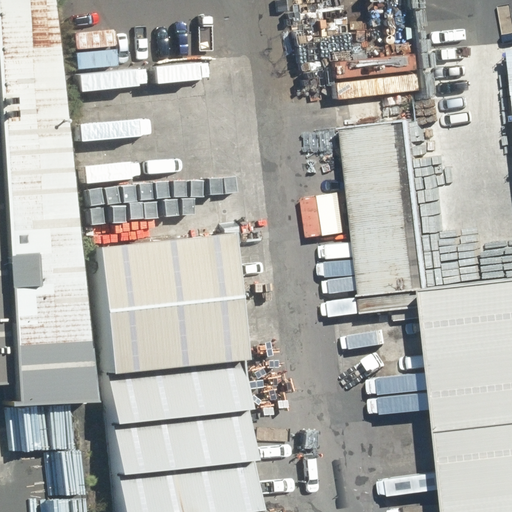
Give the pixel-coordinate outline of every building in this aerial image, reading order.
[(0,0),(0,409),(22,408),(58,405),(81,404),(38,0),(0,0)] [(407,126),(335,132),(348,290),(420,284),(407,126)] [(225,239),(78,251),(88,377),(235,365),(225,239)] [(511,511),(511,283),(428,294),(448,511),(511,511)] [(235,365),(88,377),(99,511),(255,511),(243,364),(235,365)]
